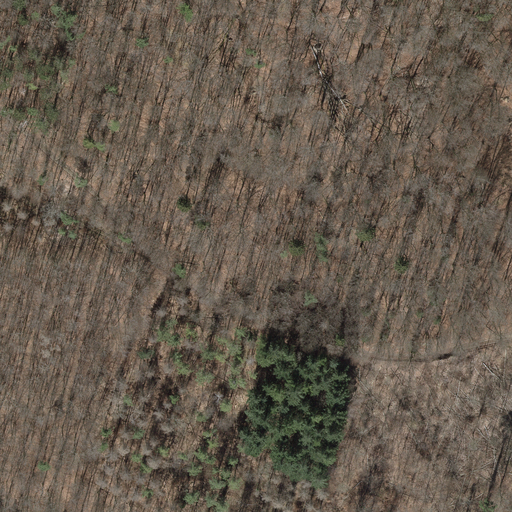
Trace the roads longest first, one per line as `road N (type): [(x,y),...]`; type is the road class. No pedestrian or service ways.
road 1 (track): [(511,335),(404,357),(273,329),(201,286),(0,100)]
road 2 (track): [(0,451),(48,462),(150,511)]
